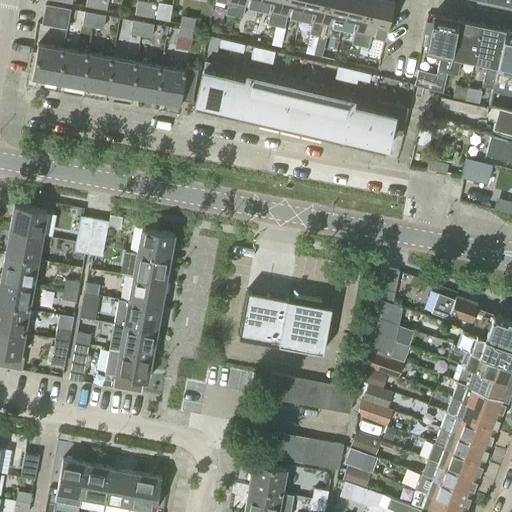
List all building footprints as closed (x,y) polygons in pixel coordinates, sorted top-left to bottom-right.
[(145,15),(147,1),(141,0),(137,0),(134,12),(145,15)] [(160,0),(159,0),(157,15),(170,17),(173,2),(160,0)] [(232,15),(235,0),(226,0),(224,13),(232,15)] [(257,7),(258,0),(235,0),(232,15),(241,17),(244,4),(257,7)] [(275,24),(280,0),(258,0),(257,7),(269,10),(266,22),(275,24)] [(299,17),(302,0),(280,0),(275,24),(284,26),(287,14),(299,17)] [(317,35),(324,0),(302,0),(299,17),(312,20),(309,33),(317,35)] [(341,27),(346,0),(324,0),(317,35),(326,37),(329,24),(341,27)] [(359,45),(368,0),(346,0),(341,27),(353,29),(350,43),(359,45)] [(393,0),(368,0),(359,45),(368,47),(371,34),(384,37),(393,0)] [(158,3),(147,1),(145,15),(155,17),(158,3)] [(46,4),(43,22),(67,27),(70,8),(46,4)] [(92,25),(94,12),(84,10),(83,24),(92,25)] [(106,14),(94,12),(92,25),(103,28),(106,14)] [(182,13),(180,24),(193,27),(196,16),(182,13)] [(457,19),(433,14),(425,50),(440,53),(436,73),(418,69),(415,84),(442,90),(445,76),(446,71),(457,19)] [(144,21),(133,19),(131,33),(141,35),(144,21)] [(473,60),(480,24),(457,19),(446,71),(456,73),(459,57),(473,60)] [(154,23),(144,21),(141,35),(151,36),(154,23)] [(191,37),(193,27),(180,24),(178,35),(191,37)] [(284,26),(275,24),(271,43),(279,45),(284,26)] [(496,65),(504,29),(480,24),(473,60),(486,63),(481,84),(492,86),(496,65)] [(511,30),(504,29),(496,65),(492,86),(511,90),(511,30)] [(313,53),(317,35),(309,33),(305,51),(313,53)] [(233,40),(221,38),(219,46),(231,48),(233,40)] [(245,43),(233,40),(231,48),(243,51),(245,43)] [(56,80),(62,47),(38,43),(32,76),(56,80)] [(265,48),(254,45),(251,57),(262,60),(265,48)] [(81,85),(87,52),(62,47),(56,80),(81,85)] [(275,50),(265,48),(262,60),(272,62),(275,50)] [(105,89),(111,56),(87,52),(81,85),(105,89)] [(130,94),(136,61),(111,56),(105,89),(130,94)] [(155,98),(161,65),(136,61),(130,94),(155,98)] [(185,70),(161,65),(155,98),(180,102),(185,70)] [(349,67),(338,65),(335,77),(346,79),(349,67)] [(355,92),(248,66),(237,115),(344,140),(352,103),(355,92)] [(359,70),(349,67),(346,79),(357,82),(357,78),(359,70)] [(224,73),(203,68),(195,105),(216,110),(224,73)] [(371,73),(359,70),(357,78),(369,81),(371,73)] [(245,78),(224,73),(216,110),(237,115),(245,78)] [(465,97),(467,87),(454,83),(452,94),(465,97)] [(480,90),(467,87),(465,97),(478,100),(480,90)] [(373,108),(352,103),(344,140),(365,145),(373,108)] [(394,113),(373,108),(365,145),(385,150),(390,131),(402,134),(408,106),(396,103),(394,113)] [(511,109),(498,106),(492,132),(511,136),(511,109)] [(511,140),(491,135),(486,155),(511,161),(511,140)] [(494,165),(468,158),(464,175),(489,182),(494,165)] [(16,201),(11,225),(44,232),(49,207),(16,201)] [(92,241),(96,216),(82,213),(78,238),(92,241)] [(110,218),(96,216),(92,241),(105,243),(110,218)] [(39,256),(44,232),(11,225),(7,250),(39,256)] [(143,225),(138,249),(171,256),(176,231),(143,225)] [(90,251),(92,241),(78,238),(76,248),(90,251)] [(105,243),(92,241),(90,251),(103,253),(105,243)] [(166,280),(171,256),(138,249),(133,274),(166,280)] [(35,280),(39,256),(7,250),(2,274),(35,280)] [(401,270),(389,268),(383,299),(394,301),(401,270)] [(0,299),(30,305),(35,280),(2,274),(0,285),(0,299)] [(162,304),(166,280),(133,274),(129,298),(162,304)] [(66,277),(64,286),(78,289),(80,280),(66,277)] [(86,281),(84,290),(99,292),(100,283),(86,281)] [(76,301),(78,289),(64,286),(62,297),(76,301)] [(251,289),(247,289),(241,320),(242,320),(239,333),(278,340),(278,342),(323,351),(330,313),(329,313),(331,306),(320,304),(321,299),(294,294),(293,299),(250,291),(251,289)] [(96,304),(99,292),(84,290),(82,301),(96,304)] [(472,318),(477,306),(477,305),(478,304),(455,295),(454,298),(437,292),(432,310),(448,317),(450,312),(472,320),(472,318)] [(157,329),(162,304),(129,298),(119,296),(114,321),(124,323),(157,329)] [(0,323),(26,329),(30,305),(0,299),(0,323)] [(383,299),(379,315),(400,323),(404,307),(383,299)] [(511,318),(487,309),(477,305),(477,306),(472,318),(476,320),(472,331),(477,333),(511,345),(511,318)] [(397,339),(400,323),(379,315),(376,331),(397,339)] [(153,353),(157,329),(124,323),(114,321),(110,345),(120,347),(153,353)] [(21,354),(26,329),(0,323),(0,363),(22,367),(25,354),(21,354)] [(58,326),(56,335),(70,337),(72,328),(58,326)] [(78,329),(77,338),(90,341),(91,332),(78,329)] [(393,357),(397,339),(376,331),(372,349),(375,351),(393,357)] [(511,345),(477,333),(472,348),(511,362),(511,345)] [(65,363),(70,337),(56,335),(51,361),(65,363)] [(83,379),(90,341),(77,338),(70,377),(83,379)] [(511,362),(472,348),(453,341),(450,347),(465,353),(462,362),(466,364),(511,380),(511,362)] [(120,347),(110,345),(105,371),(148,379),(153,353),(120,347)] [(393,357),(375,351),(369,366),(399,376),(404,361),(393,357)] [(508,397),(511,385),(511,380),(466,364),(460,379),(508,397)] [(280,397),(285,373),(272,370),(267,395),(280,397)] [(384,375),(370,370),(366,381),(381,386),(384,375)] [(291,399),(295,374),(285,373),(280,397),(291,399)] [(302,401),(307,377),(295,374),(291,399),(302,401)] [(315,403),(319,379),(307,377),(302,401),(315,403)] [(327,406),(332,381),(319,379),(315,403),(327,406)] [(462,397),(502,412),(508,397),(460,379),(454,394),(462,397)] [(339,408),(343,383),(332,381),(327,406),(339,408)] [(355,385),(343,383),(339,408),(351,410),(355,385)] [(369,383),(364,399),(388,407),(393,391),(369,383)] [(450,411),(496,428),(502,412),(462,397),(454,394),(448,410),(450,411)] [(392,409),(388,407),(364,399),(363,398),(362,403),(358,412),(366,415),(375,418),(387,423),(392,409)] [(442,425),(491,443),(496,428),(450,411),(448,410),(442,425)] [(485,459),(491,443),(442,425),(436,441),(485,459)] [(281,456),(285,431),(273,428),(268,453),(281,456)] [(377,437),(357,430),(352,443),(372,451),(377,437)] [(292,458),(297,433),(285,431),(281,456),(292,458)] [(305,460),(309,435),(297,433),(292,458),(305,460)] [(317,462),(321,437),(309,435),(305,460),(317,462)] [(329,464),(333,439),(321,437),(317,462),(329,464)] [(344,441),(333,439),(329,464),(339,466),(344,441)] [(479,474),(485,459),(436,441),(430,456),(479,474)] [(352,446),(347,462),(368,469),(373,471),(378,456),(352,446)] [(35,476),(39,452),(26,449),(21,474),(35,476)] [(82,494),(88,461),(64,456),(58,489),(82,494)] [(430,456),(429,456),(423,471),(473,489),(479,474),(430,456)] [(254,459),(249,484),(282,490),(287,465),(254,459)] [(106,498),(112,466),(88,461),(82,494),(106,498)] [(368,469),(347,462),(342,477),(362,485),(368,469)] [(131,503),(137,470),(112,466),(106,498),(131,503)] [(162,475),(137,470),(131,503),(156,507),(162,475)] [(473,489),(423,471),(417,486),(467,505),(473,489)] [(383,493),(346,479),(341,493),(370,503),(371,499),(375,501),(380,502),(383,493)] [(265,511),(278,511),(282,490),(249,484),(245,508),(265,511)] [(314,486),(312,496),(327,498),(329,489),(314,486)] [(464,511),(467,505),(417,486),(411,503),(425,508),(435,511),(464,511)] [(18,488),(16,498),(30,501),(32,491),(18,488)] [(435,511),(425,508),(411,503),(383,493),(380,502),(375,501),(371,499),(370,503),(367,509),(371,511),(370,511),(435,511)] [(324,510),(327,498),(312,496),(310,507),(324,510)] [(29,510),(30,501),(16,498),(15,508),(29,510)]
